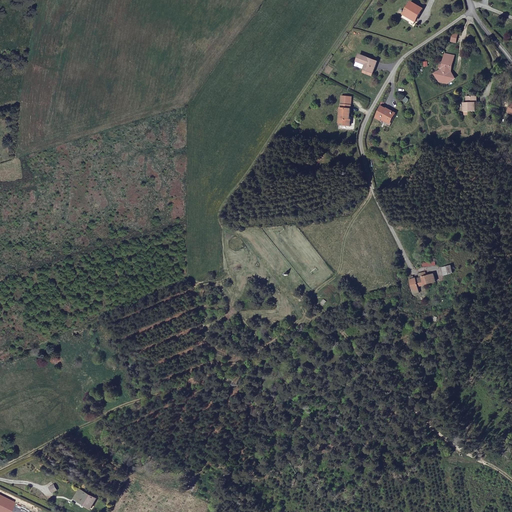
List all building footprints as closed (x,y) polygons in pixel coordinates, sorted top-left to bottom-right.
[(425,7),(413,0),(403,17),(414,24),(425,7)] [(368,68),(377,72),(381,60),(363,53),(360,60),(370,64),(368,68)] [(358,64),(368,68),(370,64),(360,60),(358,64)] [(446,64),(436,64),(438,80),(447,79),(446,64)] [(352,119),(352,116),(354,95),(344,95),(342,121),(347,122),(347,124),(353,125),(354,119),(352,119)] [(469,102),(466,102),(466,112),(471,112),(478,112),(478,106),(480,106),(480,96),(469,96),(469,102)] [(386,118),(393,123),(398,115),(386,107),(379,117),(383,121),(386,118)] [(463,270),(461,264),(451,267),(453,275),(459,273),(458,271),(463,270)] [(419,277),(424,294),(431,293),(429,285),(447,280),(445,272),(433,275),(432,271),(425,273),(426,275),(419,277)] [(92,496),(75,488),(71,496),(85,503),(88,499),(90,500),(92,496)] [(0,496),(0,511),(5,511),(10,502),(0,496)]
